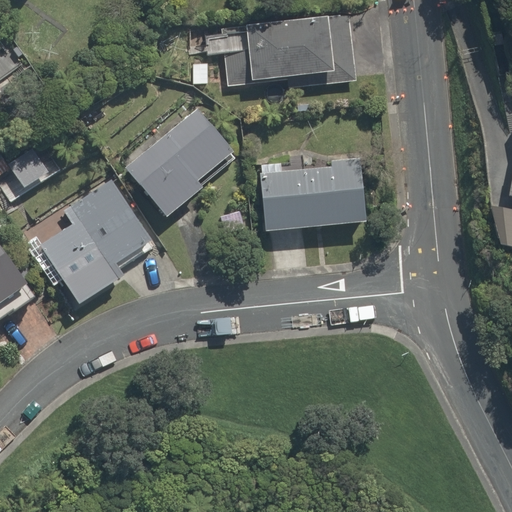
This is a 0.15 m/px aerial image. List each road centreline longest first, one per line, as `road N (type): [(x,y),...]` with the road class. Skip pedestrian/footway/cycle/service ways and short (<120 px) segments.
road 1 (residential): [(0,430),(58,368),(151,320),(436,291)]
road 2 (residential): [(408,0),(436,291)]
road 3 (residential): [(436,291),(511,472)]
